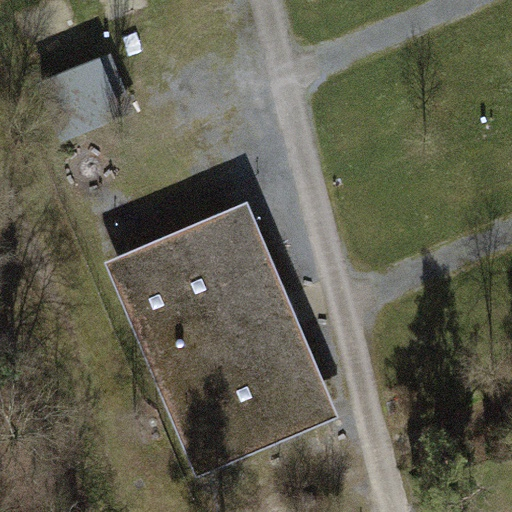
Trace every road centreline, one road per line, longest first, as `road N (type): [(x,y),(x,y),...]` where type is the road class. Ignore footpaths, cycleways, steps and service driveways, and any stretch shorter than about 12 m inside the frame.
road 1 (track): [(0,174),(94,393),(122,498)]
road 2 (track): [(511,344),(359,408)]
